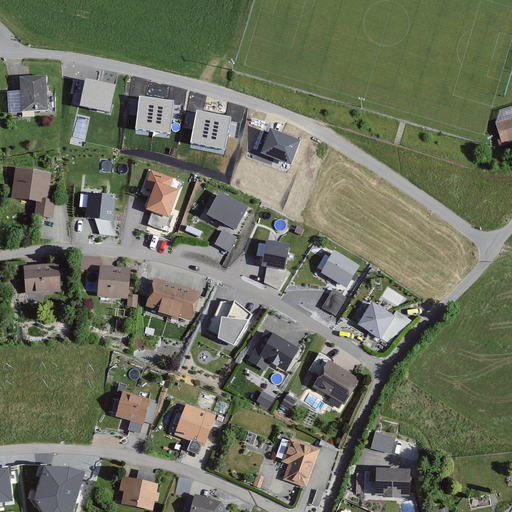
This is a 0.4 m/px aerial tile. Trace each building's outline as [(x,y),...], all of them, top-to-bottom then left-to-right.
[(45,112),(42,79),(17,81),(20,113),(45,112)] [(113,90),(88,85),(83,106),(109,111),(113,90)] [(173,101),(141,98),(137,127),(169,131),(173,101)] [(229,118),(197,111),(192,141),(224,148),(229,118)] [(188,112),(185,126),(194,128),(197,114),(188,112)] [(511,119),(495,125),(503,148),(511,145),(511,119)] [(300,140),(271,129),(262,152),(291,163),(300,140)] [(50,177),(12,172),(8,200),(35,204),(34,216),(50,218),(52,204),(46,203),(50,177)] [(172,180),(152,172),(146,188),(155,191),(147,212),(168,219),(178,193),(168,190),(172,180)] [(115,200),(89,197),(87,219),(113,221),(115,200)] [(246,210),(220,197),(209,218),(235,231),(246,210)] [(223,228),(215,244),(230,252),(238,235),(223,228)] [(288,249),(267,245),(263,268),(284,272),(288,249)] [(356,269),(331,254),(319,275),(344,290),(356,269)] [(96,269),(96,256),(80,255),(79,269),(96,269)] [(55,267),(22,271),(25,298),(58,294),(55,267)] [(129,273),(97,270),(95,298),(126,301),(129,273)] [(199,296),(155,283),(147,307),(191,321),(199,296)] [(338,314),(347,296),(332,289),(324,308),(338,314)] [(129,307),(138,307),(138,295),(129,294),(129,307)] [(234,304),(221,305),(210,329),(220,334),(219,341),(233,347),(250,318),(234,304)] [(391,317),(368,304),(355,327),(378,340),(391,317)] [(295,351),(263,335),(254,353),(259,356),(256,362),(283,375),(295,351)] [(356,382),(324,364),(312,387),(329,397),(327,402),(341,410),(356,382)] [(263,391),(257,401),(270,408),(276,398),(263,391)] [(149,402),(119,394),(113,418),(143,425),(149,402)] [(292,410),(296,398),(287,394),(282,406),(292,410)] [(213,419),(184,408),(173,436),(203,447),(213,419)] [(394,440),(374,435),(370,451),(390,456),(394,440)] [(318,451),(286,441),(279,465),(286,467),(281,482),(305,489),(318,451)] [(45,467),(35,499),(43,511),(71,511),(84,472),(69,468),(45,467)] [(7,468),(0,469),(0,501),(12,500),(7,468)] [(407,473),(371,473),(371,498),(380,498),(380,501),(398,501),(398,498),(406,498),(407,473)] [(189,494),(193,479),(180,476),(176,491),(189,494)] [(150,511),(156,488),(121,481),(118,494),(121,495),(119,508),(141,511),(150,511)] [(187,511),(222,511),(218,505),(190,498),(187,511)]
